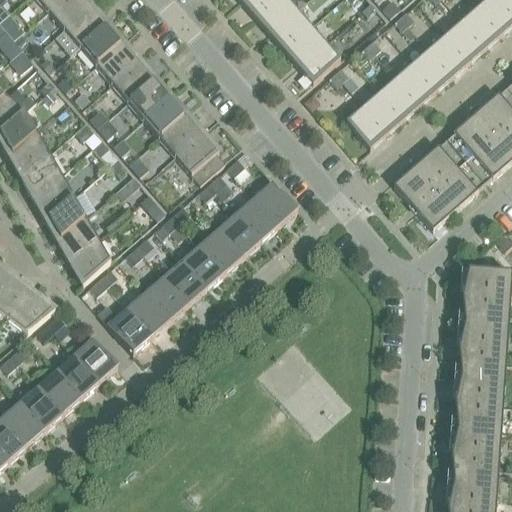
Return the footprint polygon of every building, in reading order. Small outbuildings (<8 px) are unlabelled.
[(33,0),(49,17),(68,0),(33,0)] [(68,0),(49,17),(64,35),(93,11),(83,0),(68,0)] [(249,0),(242,6),(256,22),(282,0),(249,0)] [(282,0),(256,22),(271,39),(297,15),(284,0),(282,0)] [(511,18),(496,0),(492,0),(478,13),(502,39),(511,30),(511,18)] [(511,0),(496,0),(511,18),(511,0)] [(392,5),(382,14),(390,23),(400,14),(392,5)] [(376,14),(371,8),(362,16),(367,22),(376,14)] [(0,11),(0,24),(2,26),(8,21),(0,11)] [(64,35),(80,53),(108,29),(93,11),(64,35)] [(478,13),(462,27),(485,54),(502,39),(478,13)] [(271,39),(285,55),(312,32),(297,15),(271,39)] [(1,27),(0,27),(0,29),(6,37),(15,46),(16,45),(22,40),(27,35),(12,17),(8,21),(2,26),(1,27)] [(407,17),(401,22),(409,31),(415,26),(407,17)] [(409,31),(401,22),(395,27),(403,36),(409,31)] [(462,27),(446,41),(469,68),(485,54),(462,27)] [(80,53),(96,71),(124,47),(108,29),(80,53)] [(285,55),(299,71),(326,48),(312,32),(285,55)] [(16,45),(15,46),(22,55),(29,49),(22,40),(16,45)] [(446,41),(429,55),(453,82),(469,68),(446,41)] [(374,45),(368,50),(376,60),(382,54),(374,45)] [(96,71),(112,89),(140,65),(124,47),(96,71)] [(326,48),(299,71),(314,88),(341,65),(326,48)] [(370,65),(376,60),(368,50),(362,56),(370,65)] [(429,55),(413,70),(436,97),(453,82),(429,55)] [(22,56),(10,67),(21,80),(33,69),(34,69),(31,66),(22,56)] [(48,63),(41,69),(50,80),(57,74),(48,63)] [(112,89),(128,108),(156,84),(140,65),(112,89)] [(413,70),(396,84),(420,111),(436,97),(413,70)] [(342,73),(335,79),(343,88),(349,83),(342,73)] [(343,88),(335,79),(329,84),(337,93),(343,88)] [(68,80),(58,89),(66,98),(76,89),(68,80)] [(128,108),(143,126),(172,102),(156,84),(128,108)] [(396,84),(380,98),(404,125),(420,111),(396,84)] [(41,88),(33,95),(40,104),(43,102),(49,97),(41,88)] [(511,89),(499,100),(454,139),(455,140),(439,153),(439,152),(394,191),(433,236),(478,197),(478,196),(493,183),(493,184),(511,167),(511,89)] [(83,113),(93,104),(84,95),(74,103),(83,113)] [(49,97),(43,102),(49,110),(57,103),(50,96),(49,97)] [(380,98),(364,112),(387,139),(404,125),(380,98)] [(303,107),(310,115),(318,108),(311,100),(303,107)] [(0,139),(26,117),(36,107),(28,101),(18,110),(6,102),(0,107),(0,139)] [(143,126),(159,144),(187,120),(172,102),(143,126)] [(387,139),(364,112),(347,127),(370,154),(387,139)] [(66,115),(58,122),(64,129),(72,122),(66,115)] [(90,124),(98,134),(109,124),(101,115),(90,124)] [(0,139),(0,145),(10,162),(38,138),(26,117),(0,139)] [(159,144),(175,162),(203,138),(187,120),(159,144)] [(109,124),(98,134),(107,144),(117,134),(109,124)] [(86,129),(75,139),(84,148),(95,138),(86,129)] [(10,162),(22,183),(50,159),(38,138),(10,162)] [(203,138),(175,162),(200,191),(225,169),(217,159),(220,157),(203,138)] [(114,152),(121,161),(129,154),(122,145),(114,152)] [(93,154),(101,162),(109,155),(102,146),(93,154)] [(22,183),(34,205),(62,181),(50,159),(22,183)] [(138,162),(129,170),(140,182),(149,175),(138,162)] [(110,172),(119,182),(127,175),(118,165),(110,172)] [(227,174),(234,182),(245,173),(238,165),(227,174)] [(219,180),(209,190),(216,198),(227,189),(219,180)] [(34,205),(46,226),(74,202),(62,181),(34,205)] [(134,183),(119,195),(126,203),(141,191),(134,183)] [(272,189),(254,205),(280,233),(298,217),(272,188),(272,189)] [(216,198),(209,190),(198,199),(206,207),(216,198)] [(106,191),(90,204),(98,213),(113,200),(106,191)] [(156,209),(149,201),(141,208),(148,216),(156,209)] [(74,202),(46,226),(58,247),(86,223),(74,202)] [(254,205),(236,220),(261,249),(280,233),(254,205)] [(141,208),(137,211),(144,220),(148,216),(141,208)] [(183,212),(172,222),(180,230),(190,221),(183,212)] [(236,220),(218,236),(243,265),(261,249),(236,220)] [(180,230),(172,222),(162,231),(169,239),(180,230)] [(58,247),(70,269),(98,244),(86,223),(58,247)] [(218,236),(200,252),(225,281),(243,265),(218,236)] [(496,246),(505,257),(511,250),(511,245),(506,238),(496,246)] [(98,244),(70,269),(83,291),(111,266),(98,244)] [(147,244),(136,253),(144,261),(154,252),(147,244)] [(200,252),(182,268),(207,297),(225,281),(200,252)] [(144,261),(136,253),(126,262),(133,271),(144,261)] [(182,268),(163,284),(189,313),(207,297),(182,268)] [(0,297),(16,284),(0,271),(0,297)] [(111,275),(100,284),(107,293),(118,284),(111,275)] [(448,511),(495,511),(511,288),(511,279),(469,276),(464,297),(462,297),(465,330),(461,350),(459,350),(462,383),(457,403),(455,403),(458,435),(453,456),(451,456),(454,488),(450,508),(448,508),(448,511)] [(0,297),(0,317),(7,323),(35,299),(16,284),(0,297)] [(107,293),(100,284),(89,294),(97,302),(107,293)] [(163,284),(145,300),(170,329),(189,313),(163,284)] [(35,299),(7,323),(28,339),(56,315),(35,299)] [(145,300),(127,315),(152,344),(170,329),(145,300)] [(108,311),(98,320),(108,331),(133,361),(152,344),(127,315),(118,323),(108,311)] [(58,321),(47,330),(54,339),(65,330),(58,321)] [(54,339),(47,330),(37,340),(44,348),(54,339)] [(92,346),(74,361),(99,390),(118,374),(92,344),(91,345),(92,346)] [(22,353),(11,362),(18,370),(29,361),(22,353)] [(74,361),(56,377),(81,406),(99,390),(74,361)] [(18,370),(11,362),(0,371),(8,380),(18,370)] [(56,377),(38,393),(63,422),(81,406),(56,377)] [(38,393),(20,409),(45,438),(63,422),(38,393)] [(20,409),(2,425),(27,454),(45,438),(20,409)] [(2,425),(0,425),(0,459),(8,469),(27,454),(2,425)] [(0,459),(0,476),(8,469),(0,459)]
